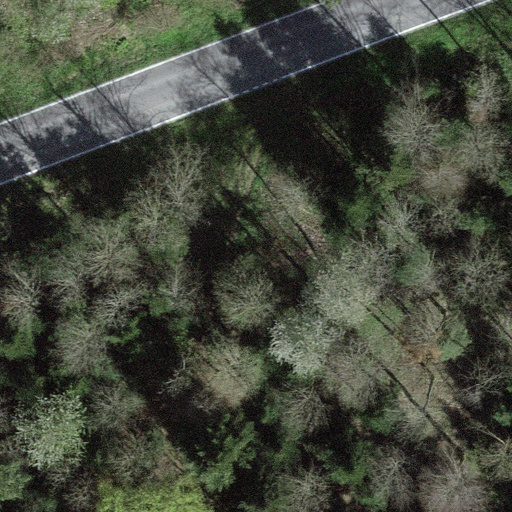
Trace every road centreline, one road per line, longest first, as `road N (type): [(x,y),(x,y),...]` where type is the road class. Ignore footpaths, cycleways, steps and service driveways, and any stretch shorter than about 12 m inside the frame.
road 1 (track): [(272,49),(286,210),(178,511)]
road 2 (tertiary): [(403,0),(0,153)]
